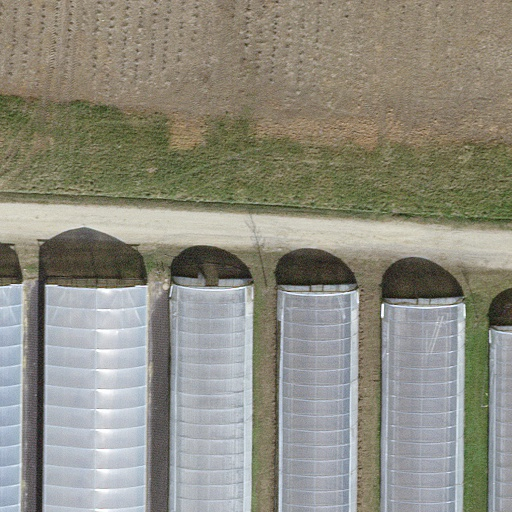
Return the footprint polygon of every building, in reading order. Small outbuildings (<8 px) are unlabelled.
[(0,278),(0,511),(26,511),(29,279),(0,278)] [(43,279),(40,511),(151,511),(154,280),(43,279)] [(173,279),(170,511),(251,511),(254,280),(173,279)] [(280,286),(277,511),(358,511),(361,287),(280,286)] [(385,297),(382,511),(463,511),(466,298),(385,297)] [(511,511),(511,325),(492,325),(490,511),(511,511)]
